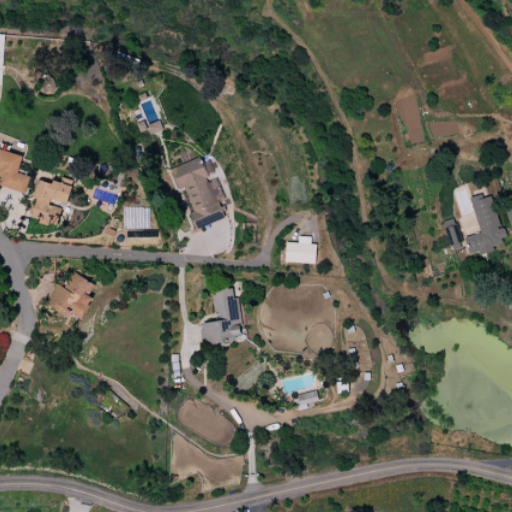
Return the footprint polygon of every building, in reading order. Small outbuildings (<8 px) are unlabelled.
[(44,93),(55,89),(51,76),(40,80),(44,93)] [(21,155),(0,150),(0,172),(3,173),(0,185),(0,186),(25,193),(29,176),(17,173),(21,155)] [(170,168),(177,191),(184,189),(192,213),(190,213),(195,229),(226,219),(220,202),(224,201),(217,179),(207,182),(200,158),(170,168)] [(67,204),(72,181),(61,178),(60,184),(38,180),(29,220),(57,226),(61,208),(48,205),(49,200),(67,204)] [(479,233),(464,238),(469,256),(505,246),(491,193),(470,199),(479,233)] [(285,243),(284,262),(315,264),(316,244),(310,244),(310,237),(297,237),(297,243),(285,243)] [(69,318),(71,314),(80,319),(92,298),(88,296),(94,285),(72,272),(63,289),(56,285),(44,305),(69,318)] [(214,322),(201,324),(203,344),(242,340),(237,298),(233,298),(232,288),(211,291),(214,322)] [(318,402),(316,392),(296,395),(299,410),(307,409),(306,404),(318,402)]
